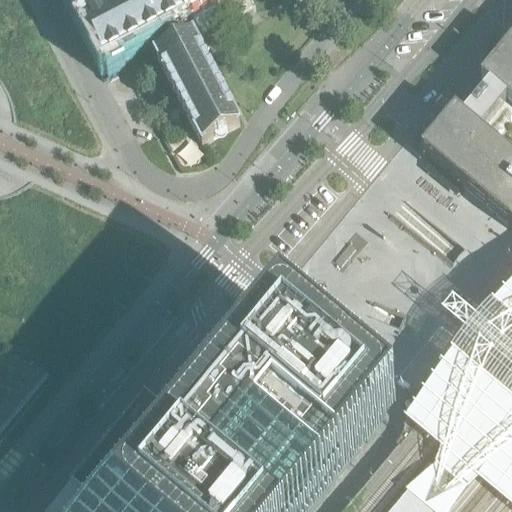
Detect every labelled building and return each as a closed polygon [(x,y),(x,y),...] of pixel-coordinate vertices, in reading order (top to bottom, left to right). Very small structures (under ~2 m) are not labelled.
[(70,0),(86,31),(85,31),(104,69),(149,46),(157,61),(162,71),(202,149),(241,129),(224,98),(205,60),(195,42),(197,39),(198,37),(198,35),(246,10),(240,0),(70,0)] [(511,48),(484,82),(482,85),(484,87),(490,92),(464,124),(458,118),(456,117),(453,120),(425,154),(422,157),(511,232),(511,48)] [(511,275),(511,276),(511,277),(511,278),(510,279),(510,280),(510,281),(509,282),(509,283),(509,284),(509,285),(510,293),(511,301),(499,302),(501,315),(501,318),(511,304),(511,275)] [(511,511),(511,304),(501,318),(505,322),(511,328),(474,373),(473,373),(467,368),(463,364),(438,366),(411,399),(408,397),(409,399),(411,400),(404,407),(403,409),(403,411),(402,414),(402,417),(402,420),(403,420),(403,421),(404,426),(403,430),(403,435),(401,439),(399,443),(397,445),(396,447),(400,450),(415,433),(426,442),(440,454),(444,458),(438,473),(409,500),(423,511),(458,511),(468,497),(482,489),(486,492),(505,508),(509,511),(511,511)] [(311,511),(361,452),(397,409),(310,337),(283,315),(224,386),(223,388),(119,511),(311,511)] [(372,506),(410,459),(400,450),(361,497),(372,506)] [(423,511),(409,500),(399,511),(423,511)]
